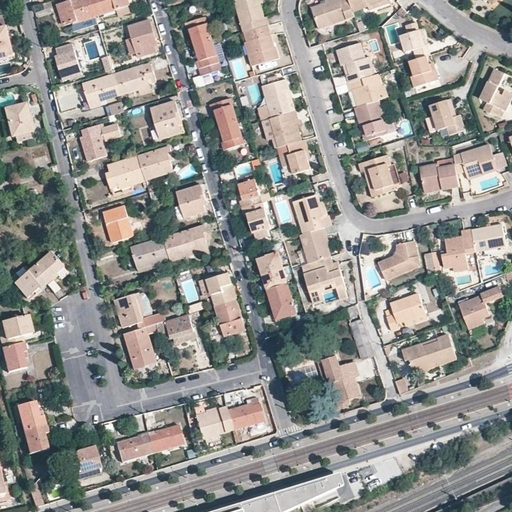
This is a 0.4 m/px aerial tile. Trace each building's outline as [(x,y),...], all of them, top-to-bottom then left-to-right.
[(64,26),(71,24),(95,16),(90,0),(71,0),(58,4),(64,26)] [(90,0),(95,16),(116,10),(128,6),(125,0),(90,0)] [(234,0),(243,31),(244,31),(267,24),(268,23),(266,15),(264,15),(259,1),(258,0),(234,0)] [(323,0),(324,1),(311,6),(318,28),(347,18),(345,15),(353,12),(353,9),(349,0),(323,0)] [(349,0),(353,9),(367,5),(381,0),(349,0)] [(116,10),(118,17),(130,13),(128,6),(116,10)] [(71,24),(73,31),(98,24),(95,16),(71,24)] [(195,45),(212,40),(206,17),(185,23),(188,31),(191,31),(195,45)] [(154,45),(153,42),(156,41),(150,20),(129,27),(132,39),(136,53),(138,57),(156,51),(154,45)] [(426,42),(422,43),(418,28),(415,20),(406,22),(408,31),(400,34),(405,50),(414,48),(417,58),(426,55),(429,54),(426,42)] [(275,45),(273,44),(267,24),(244,31),(247,40),(245,41),(252,64),(279,56),(275,45)] [(421,27),(418,28),(422,43),(426,42),(421,27)] [(4,28),(0,28),(0,60),(12,58),(4,28)] [(132,39),(127,40),(131,55),(136,53),(132,39)] [(199,69),(220,63),(212,40),(195,45),(200,61),(197,61),(199,69)] [(343,64),(346,63),(349,74),(346,75),(348,81),(370,74),(369,68),(371,68),(368,56),(363,57),(359,42),(336,49),(341,65),(343,64)] [(58,56),(59,59),(56,60),(63,81),(81,75),(72,44),(56,49),(58,56)] [(437,77),(434,67),(430,69),(429,64),(426,55),(417,58),(408,60),(412,74),(410,75),(413,85),(437,77)] [(113,76),(120,95),(139,89),(140,93),(151,90),(149,83),(156,81),(151,64),(116,75),(115,71),(112,71),(113,76)] [(502,93),(501,96),(494,93),(495,90),(503,73),(494,69),(480,98),(487,101),(482,109),(498,118),(503,110),(504,110),(511,95),(511,92),(504,89),(502,93)] [(351,89),(354,88),(359,104),(377,99),(384,96),(381,84),(377,72),(370,74),(348,81),(347,82),(349,89),(351,89)] [(88,102),(99,98),(100,101),(120,95),(113,76),(111,77),(87,84),(83,85),(88,102)] [(291,110),(286,93),(290,92),(285,77),(262,84),(268,104),(271,116),(291,110)] [(291,110),(295,109),(290,92),(286,93),(291,110)] [(88,102),(91,109),(101,105),(100,101),(99,98),(88,102)] [(451,116),(449,107),(452,106),(449,98),(430,105),(433,116),(425,119),(429,132),(438,130),(446,127),(449,134),(463,130),(458,114),(451,116)] [(213,113),(216,112),(221,127),(238,121),(230,99),(211,104),(213,113)] [(358,120),(361,120),(367,139),(395,130),(394,128),(397,127),(394,119),(385,121),(377,99),(359,104),(356,105),(353,106),(358,120)] [(181,133),(178,125),(177,120),(181,119),(175,101),(152,109),(161,140),(181,133)] [(125,112),(121,102),(110,106),(113,116),(125,112)] [(269,117),(271,116),(268,104),(257,107),(261,119),(269,117)] [(24,105),(5,109),(12,137),(19,135),(32,132),(24,105)] [(271,116),(269,117),(278,145),(283,144),(286,143),(300,138),(295,122),(294,118),(297,117),(295,109),(291,110),(271,116)] [(269,117),(261,119),(266,137),(271,136),(274,146),(278,145),(269,117)] [(361,120),(358,120),(364,140),(367,139),(361,120)] [(238,121),(221,127),(225,142),(223,143),(225,150),(245,144),(238,121)] [(88,162),(108,156),(103,140),(106,140),(105,138),(114,135),(116,138),(121,137),(117,124),(102,129),(101,125),(79,132),(88,162)] [(286,143),(289,154),(286,154),(279,157),(282,166),(290,163),(292,172),(311,167),(308,158),(305,148),(307,147),(304,137),(300,138),(286,143)] [(368,141),(369,145),(382,141),(380,137),(368,141)] [(465,170),(466,174),(480,169),(481,173),(496,168),(488,143),(453,155),(454,162),(456,172),(465,170)] [(139,157),(146,180),(173,172),(170,161),(169,156),(172,155),(170,147),(139,157)] [(365,170),(371,169),(372,172),(366,174),(368,183),(373,181),(376,190),(393,185),(388,166),(390,165),(387,154),(358,163),(361,172),(365,170)] [(123,187),(132,184),(146,180),(139,157),(110,165),(112,173),(113,177),(116,187),(122,185),(123,187)] [(418,166),(423,188),(440,185),(441,188),(459,184),(456,172),(454,162),(437,165),(436,162),(418,166)] [(481,173),(480,169),(466,174),(467,178),(481,173)] [(243,208),(263,202),(260,191),(263,190),(261,185),(258,186),(255,174),(244,178),(245,183),(239,185),(244,200),(241,200),(243,208)] [(393,185),(376,190),(373,181),(368,183),(372,196),(395,190),(393,185)] [(113,188),(115,196),(134,190),(132,184),(123,187),(122,185),(116,187),(113,188)] [(150,192),(150,193),(158,190),(156,185),(148,187),(150,192)] [(201,185),(177,193),(185,218),(206,211),(204,205),(203,201),(206,200),(201,185)] [(160,196),(158,190),(150,193),(152,199),(160,196)] [(317,193),(293,200),(303,232),(323,226),(331,224),(328,214),(327,213),(323,215),(319,200),(317,193)] [(323,199),(319,200),(323,215),(327,213),(323,199)] [(271,228),(263,202),(243,208),(245,216),(248,215),(254,233),(271,228)] [(125,206),(103,212),(113,243),(134,236),(125,206)] [(135,235),(145,232),(142,220),(131,223),(135,235)] [(470,228),(474,250),(504,244),(500,222),(470,228)] [(164,238),(171,261),(197,253),(198,255),(209,252),(205,239),(204,235),(207,233),(205,225),(164,238)] [(299,233),(307,262),(329,255),(327,249),(322,235),(325,234),(323,226),(303,232),(299,233)] [(466,268),(464,252),(474,250),(470,228),(459,230),(460,235),(443,238),(444,246),(445,252),(439,253),(442,266),(450,265),(451,271),(466,268)] [(138,268),(153,264),(154,266),(171,261),(164,238),(132,248),(134,255),(138,268)] [(379,262),(386,278),(420,263),(414,239),(398,243),(398,248),(396,252),(390,257),(379,262)] [(269,289),(288,283),(279,252),(267,255),(268,257),(259,259),(266,283),(267,283),(269,289)] [(52,279),(51,277),(56,273),(63,267),(51,254),(33,269),(46,284),(52,279)] [(322,292),(320,287),(334,282),(335,285),(342,283),(337,266),(333,267),(331,263),(329,255),(307,262),(300,264),(312,302),(322,299),(324,298),(322,292)] [(138,268),(139,272),(154,268),(154,266),(153,264),(138,268)] [(442,266),(444,276),(466,272),(466,268),(451,271),(450,265),(442,266)] [(511,279),(511,268),(503,272),(507,281),(511,279)] [(27,298),(34,292),(39,288),(40,289),(46,284),(33,269),(15,284),(27,298)] [(228,273),(208,279),(213,294),(216,306),(237,299),(228,273)] [(206,297),(213,294),(208,279),(201,281),(206,297)] [(268,289),(274,309),(277,308),(279,317),(297,312),(288,283),(269,289),(268,289)] [(335,285),(336,288),(339,297),(339,299),(345,297),(343,289),(344,288),(342,283),(335,285)] [(504,295),(500,286),(458,301),(468,326),(484,321),(482,315),(489,313),(485,302),(504,295)] [(398,320),(405,318),(425,310),(417,290),(391,300),(395,311),(387,314),(392,328),(400,326),(398,320)] [(146,317),(139,293),(115,300),(123,327),(139,323),(141,328),(156,324),(166,321),(167,321),(164,311),(163,311),(162,311),(146,317)] [(216,306),(215,306),(224,336),(246,330),(237,299),(216,306)] [(405,318),(406,322),(427,315),(425,310),(405,318)] [(172,338),(175,337),(179,350),(199,344),(190,313),(188,314),(167,321),(166,321),(172,338)] [(16,345),(14,338),(22,336),(32,334),(27,316),(3,321),(7,340),(1,342),(2,348),(16,345)] [(362,320),(351,323),(364,359),(375,355),(362,320)] [(162,323),(156,325),(158,332),(160,335),(166,334),(162,323)] [(141,328),(125,333),(136,369),(157,363),(149,335),(158,332),(156,325),(156,324),(141,328)] [(407,357),(410,365),(433,357),(434,361),(454,354),(445,331),(400,348),(403,358),(407,357)] [(14,338),(16,345),(24,343),(22,336),(14,338)] [(16,345),(2,348),(8,372),(26,368),(24,358),(23,353),(26,352),(24,343),(16,345)] [(311,349),(297,353),(300,362),(313,358),(311,349)] [(340,404),(343,407),(348,406),(349,402),(348,399),(360,396),(354,376),(359,374),(356,362),(341,366),(336,350),(322,354),(324,359),(329,378),(331,383),(334,382),(340,404)] [(410,365),(412,369),(434,361),(433,357),(410,365)] [(329,378),(324,359),(319,361),(325,380),(329,378)] [(363,362),(364,370),(376,368),(374,359),(363,362)] [(404,379),(396,382),(400,394),(408,391),(404,379)] [(246,401),(247,405),(228,410),(233,430),(264,421),(257,398),(246,401)] [(43,416),(40,417),(38,412),(36,402),(17,406),(23,430),(46,424),(43,416)] [(202,406),(193,408),(195,415),(204,413),(202,406)] [(218,409),(219,412),(207,415),(206,413),(196,416),(202,439),(220,434),(233,430),(228,410),(227,407),(218,409)] [(48,449),(46,439),(44,434),(48,433),(46,424),(23,430),(24,436),(29,453),(48,449)] [(149,436),(153,453),(184,444),(179,425),(155,432),(155,434),(149,436)] [(148,433),(142,435),(117,442),(122,461),(153,453),(149,436),(148,433)] [(100,468),(94,447),(76,452),(66,462),(67,467),(70,477),(100,468)] [(53,451),(50,454),(55,460),(59,456),(53,451)] [(69,482),(101,473),(100,468),(70,477),(67,478),(69,482)] [(332,479),(238,510),(239,511),(297,511),(336,493),(332,479)]
